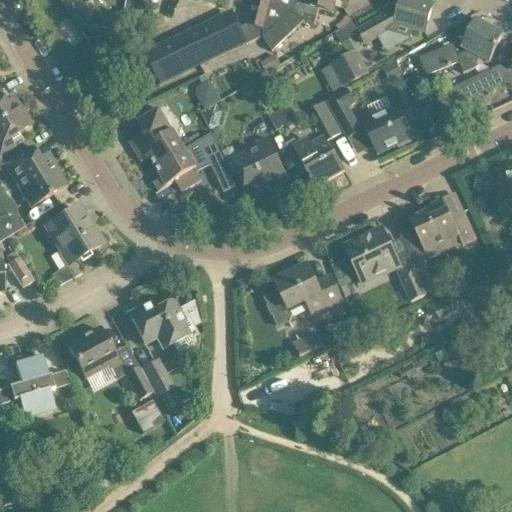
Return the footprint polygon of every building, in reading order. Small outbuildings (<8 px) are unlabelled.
[(239,30),(247,46),(264,38),(300,4),(301,0),(255,0),(248,25),(239,30)] [(333,14),(336,1),(336,0),(308,0),(308,1),(304,0),(301,0),(300,4),(264,38),(274,53),(304,22),(316,25),(321,10),(333,14)] [(425,33),(427,25),(433,6),(411,0),(402,0),(395,24),(390,14),(358,31),(366,45),(390,33),(411,39),(414,30),(425,33)] [(489,63),(494,52),(504,35),(475,20),(461,48),(468,52),(459,60),(454,46),(421,59),(429,76),(459,64),(464,75),(474,71),(481,58),(489,63)] [(247,46),(239,30),(236,24),(215,34),(210,25),(147,55),(161,84),(201,65),(202,68),(247,46)] [(340,41),(357,31),(353,24),(336,34),(340,41)] [(444,112),(466,101),(505,82),(511,85),(511,44),(500,67),(459,87),(437,98),(444,112)] [(357,54),(335,66),(346,88),(368,76),(357,54)] [(396,63),(383,69),(390,84),(403,77),(396,63)] [(197,89),(196,96),(200,104),(216,95),(209,82),(197,89)] [(327,102),(345,134),(348,141),(362,133),(348,108),(355,104),(348,91),(327,102)] [(0,95),(0,157),(0,158),(14,149),(9,140),(30,127),(19,110),(16,112),(11,103),(6,106),(0,95)] [(332,141),(345,134),(327,102),(314,110),(332,141)] [(217,105),(202,114),(210,130),(219,126),(222,114),(217,105)] [(289,106),(269,118),(278,132),(298,120),(289,106)] [(363,125),(378,157),(398,147),(399,150),(412,144),(410,142),(414,140),(399,108),(363,125)] [(174,132),(172,133),(159,110),(137,123),(145,136),(138,140),(141,144),(133,149),(142,163),(149,159),(156,170),(186,151),(203,141),(199,134),(182,145),(174,132)] [(296,168),(286,147),(281,138),(275,141),(290,171),(296,168)] [(345,173),(336,156),(335,157),(324,138),(312,145),(308,139),(298,145),(296,141),(286,147),(296,168),(300,176),(306,173),(315,189),(345,173)] [(288,181),(280,163),(269,140),(256,146),(259,150),(233,163),(246,188),(249,187),(253,195),(268,187),(268,185),(272,183),(274,187),(288,181)] [(229,169),(222,153),(220,154),(218,147),(206,152),(209,159),(208,159),(214,175),(229,169)] [(32,209),(50,198),(67,188),(47,155),(40,159),(32,148),(5,165),(32,209)] [(197,170),(187,153),(186,151),(156,170),(162,179),(155,184),(160,193),(176,183),(182,193),(202,181),(196,170),(197,170)] [(501,176),(477,173),(474,193),(498,196),(501,176)] [(487,198),(476,197),(475,212),(486,213),(487,198)] [(477,241),(472,232),(464,214),(451,220),(448,212),(444,213),(439,203),(425,210),(426,213),(410,221),(430,263),(463,246),(464,247),(477,241)] [(76,210),(46,229),(69,266),(103,246),(92,228),(88,230),(76,210)] [(0,229),(6,239),(20,231),(17,226),(0,222),(0,229)] [(382,231),(345,248),(350,258),(350,259),(359,277),(362,283),(386,272),(389,277),(402,271),(382,231)] [(34,283),(19,259),(15,253),(6,258),(10,265),(7,267),(22,290),(34,283)] [(342,263),(332,268),(340,286),(351,281),(342,263)] [(52,276),(59,288),(80,276),(73,264),(52,276)] [(343,303),(340,296),(332,278),(316,285),(307,266),(275,282),(280,293),(265,300),(280,329),(291,324),(292,317),(290,311),(307,303),(314,317),(343,303)] [(412,304),(427,297),(414,269),(399,276),(412,304)] [(477,285),(430,307),(437,322),(484,299),(477,285)] [(141,308),(128,315),(137,333),(144,346),(156,340),(162,351),(172,345),(179,359),(198,348),(199,339),(194,329),(200,326),(194,302),(178,311),(174,302),(156,311),(153,306),(143,312),(141,308)] [(346,338),(360,332),(354,318),(340,325),(346,338)] [(119,367),(109,348),(99,331),(68,348),(85,380),(110,366),(113,371),(119,367)] [(318,333),(294,345),(301,359),(325,347),(318,333)] [(65,372),(51,377),(48,378),(42,358),(15,366),(21,385),(0,391),(0,407),(19,402),(25,422),(55,413),(49,393),(55,392),(70,387),(65,372)] [(424,359),(413,366),(412,364),(403,369),(405,371),(399,374),(403,381),(408,378),(410,381),(419,376),(417,373),(428,367),(424,359)] [(178,405),(171,390),(173,390),(157,362),(142,371),(157,398),(158,399),(156,400),(162,412),(178,405)] [(138,402),(152,394),(138,368),(124,376),(138,402)]
